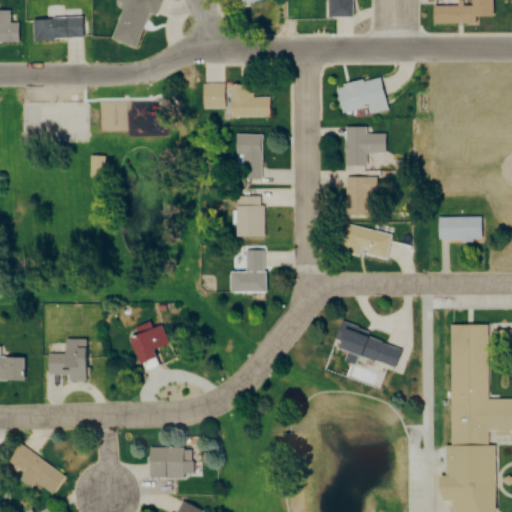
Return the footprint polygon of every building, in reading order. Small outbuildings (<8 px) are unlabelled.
[(159,3),(148,0),(135,0),(135,3),(125,0),(123,0),(112,41),(136,48),(146,13),(155,16),(159,3)] [(350,0),(326,0),(326,17),(350,17),(350,0)] [(432,25),(490,25),(490,3),(432,3),(432,25)] [(0,43),(16,43),(16,12),(0,11),(0,43)] [(81,18),(31,19),(31,40),(81,40),(81,18)] [(334,87),(339,112),(367,107),(369,114),(385,111),(379,78),(334,87)] [(224,109),(224,85),(202,84),(201,109),(224,109)] [(251,85),(228,85),(228,118),(269,118),(269,98),(251,98),(251,85)] [(344,128),(344,166),(365,166),(365,154),(384,154),(384,134),(365,135),(365,128),(344,128)] [(260,180),(260,135),(235,135),(235,180),(260,180)] [(89,176),(106,176),(106,156),(89,156),(89,176)] [(344,214),(372,214),(372,178),(344,178),(344,214)] [(233,238),(262,238),(262,197),(233,197),(233,238)] [(481,217),(436,217),(436,241),(481,241),(481,217)] [(385,261),(390,234),(344,225),(338,252),(385,261)] [(264,251),(244,251),(244,273),(228,273),(228,293),(264,293),(264,251)] [(399,346),(340,322),(330,346),(345,352),(342,360),(356,366),(360,356),(390,369),(399,346)] [(165,345),(159,326),(148,330),(146,324),(141,326),(142,332),(126,337),(136,369),(152,364),(147,351),(165,345)] [(458,511),(499,511),(498,447),(486,443),(488,437),(511,436),(511,398),(484,399),(484,324),(445,324),(447,475),(458,475),(458,511)] [(494,355),(509,353),(505,328),(490,330),(494,355)] [(65,381),(86,381),(86,355),(45,355),(45,375),(65,375),(65,381)] [(0,380),(24,381),(24,358),(0,358),(0,380)] [(21,472),(16,480),(30,488),(34,483),(50,493),(62,474),(16,445),(5,462),(21,472)] [(146,460),(146,477),(189,477),(189,447),(161,447),(161,460),(146,460)] [(197,511),(199,508),(178,500),(172,511),(197,511)]
